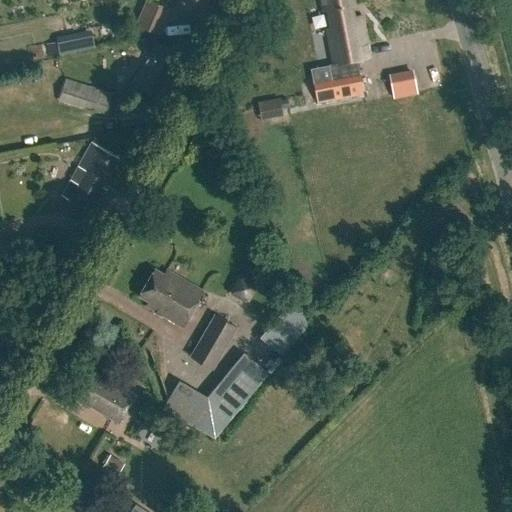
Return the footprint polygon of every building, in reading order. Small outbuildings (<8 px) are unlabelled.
[(144,0),(134,23),(158,33),(170,7),(154,0),(144,0)] [(201,7),(203,0),(177,0),(176,6),(204,17),(207,9),(201,7)] [(332,79),(313,83),(317,103),(363,94),(356,60),(369,58),(361,16),(353,17),(350,6),(353,5),(352,0),(320,0),(323,11),(327,10),(331,28),(327,29),(333,62),(334,64),(329,65),(332,79)] [(126,86),(157,103),(166,86),(161,83),(166,73),(171,76),(178,62),(173,60),(176,54),(154,41),(141,63),(139,62),(126,86)] [(412,72),(388,77),(392,96),(415,92),(412,72)] [(63,76),(56,100),(81,109),(82,106),(105,113),(112,92),(63,76)] [(261,101),(265,120),(285,115),(281,97),(261,101)] [(60,193),(91,211),(105,188),(100,186),(118,155),(90,138),(87,143),(89,145),(60,193)] [(153,267),(138,293),(148,299),(145,303),(181,324),(201,289),(166,268),(163,273),(153,267)] [(190,354),(212,366),(236,325),(214,312),(190,354)] [(246,352),(206,398),(186,380),(174,393),(215,428),(267,369),(246,352)] [(110,378),(107,383),(92,374),(78,398),(119,422),(136,393),(110,378)] [(160,433),(148,453),(167,465),(180,445),(160,433)] [(107,452),(98,466),(115,476),(123,462),(107,452)]
